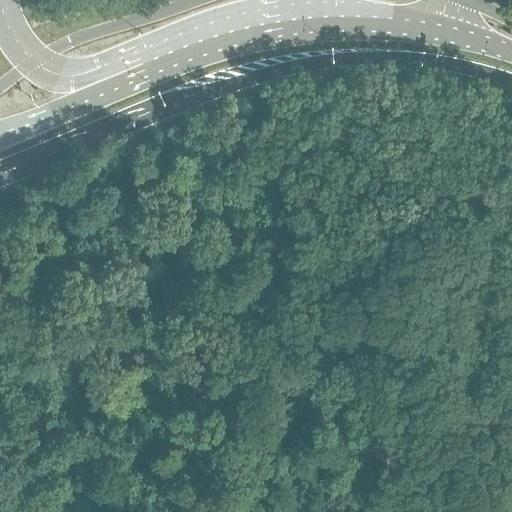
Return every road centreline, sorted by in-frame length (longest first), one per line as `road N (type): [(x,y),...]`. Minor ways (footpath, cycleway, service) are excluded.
road 1 (secondary): [(0,181),(228,85),(310,61),(422,59),(511,83)]
road 2 (secondary): [(439,29),(290,24),(190,56)]
road 3 (primary): [(190,56),(54,73),(15,38),(0,0)]
road 4 (secondary): [(190,56),(0,135)]
road 5 (unknown): [(0,51),(53,19),(126,0)]
